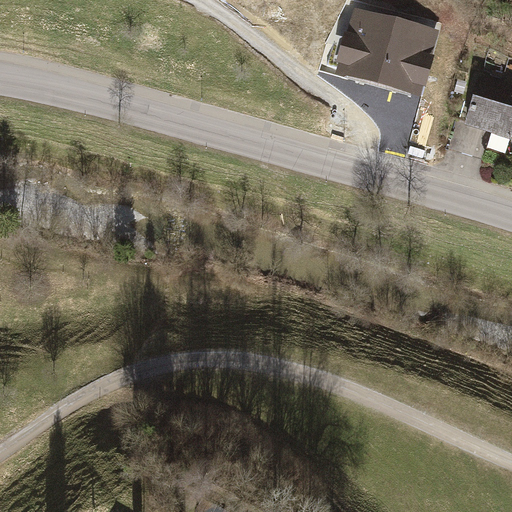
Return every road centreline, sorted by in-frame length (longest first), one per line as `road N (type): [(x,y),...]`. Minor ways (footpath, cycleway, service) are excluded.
road 1 (track): [(0,458),(110,388),(189,362),(262,365),(351,392),(511,464)]
road 2 (unclassified): [(0,71),(511,216)]
road 3 (track): [(511,286),(38,148),(0,144)]
road 4 (track): [(355,170),(363,138),(356,117),(184,0)]
